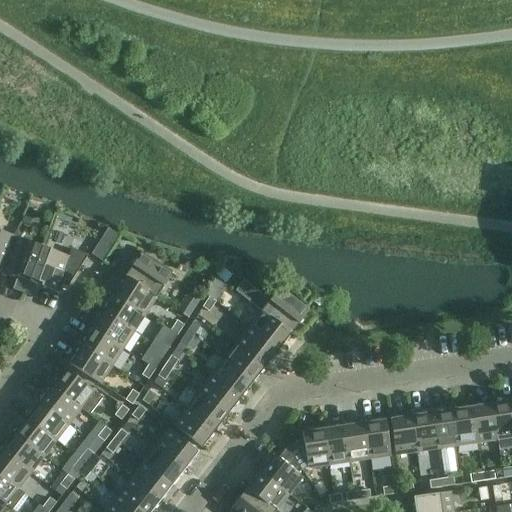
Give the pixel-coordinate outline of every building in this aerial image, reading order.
[(15,238),(0,231),(0,271),(2,272),(15,238)] [(42,248),(15,238),(2,272),(17,278),(12,290),(24,295),(42,248)] [(97,244),(91,255),(101,261),(107,251),(97,244)] [(42,248),(24,295),(36,299),(41,287),(57,293),(60,286),(67,288),(86,258),(71,250),(68,258),(42,248)] [(125,278),(156,298),(173,273),(141,253),(125,278)] [(222,269),(216,277),(225,284),(232,276),(222,269)] [(145,315),(156,298),(125,278),(114,295),(145,315)] [(243,282),(235,292),(261,312),(291,335),(309,311),(280,289),(269,302),(243,282)] [(216,288),(211,284),(204,295),(216,303),(223,293),(216,288)] [(188,293),(176,311),(188,319),(200,301),(188,293)] [(134,333),(145,315),(114,295),(103,312),(134,333)] [(203,309),(210,313),(216,303),(204,295),(203,296),(209,300),(203,309)] [(319,297),(313,304),(321,310),(326,303),(319,297)] [(123,350),(134,333),(103,312),(92,329),(123,350)] [(261,312),(249,328),(278,351),(291,335),(261,312)] [(183,326),(176,322),(170,332),(177,336),(183,326)] [(200,327),(193,323),(187,332),(193,337),(200,327)] [(265,367),(278,351),(249,328),(236,344),(265,367)] [(112,367),(123,350),(92,329),(81,347),(112,367)] [(159,340),(170,347),(177,336),(170,332),(168,335),(164,332),(159,340)] [(180,343),(187,347),(193,337),(187,332),(180,343)] [(253,383),(265,367),(236,344),(224,360),(253,383)] [(112,367),(81,347),(69,365),(100,385),(112,367)] [(161,361),(154,356),(148,366),(155,370),(161,361)] [(177,362),(170,357),(164,367),(171,372),(177,362)] [(240,399),(253,383),(224,360),(211,376),(240,399)] [(141,377),(148,381),(155,370),(148,366),(141,377)] [(157,377),(164,382),(171,372),(164,367),(157,377)] [(65,370),(52,387),(81,409),(89,415),(102,398),(95,392),(65,370)] [(228,415),(240,399),(211,376),(198,393),(228,415)] [(69,426),(81,409),(52,387),(39,403),(69,426)] [(148,391),(141,402),(149,407),(155,396),(148,391)] [(132,392),(125,402),(131,406),(138,396),(132,392)] [(215,432),(228,415),(198,393),(186,409),(215,432)] [(497,441),(511,438),(511,401),(492,404),(497,441)] [(39,403),(27,419),(56,442),(69,426),(39,403)] [(477,444),(497,441),(492,404),(472,407),(477,444)] [(122,407),(114,417),(120,422),(128,412),(122,407)] [(139,407),(131,417),(138,422),(146,412),(139,407)] [(457,447),(477,444),(472,407),(451,410),(457,447)] [(215,432),(186,409),(173,426),(202,449),(215,432)] [(437,450),(457,447),(451,410),(431,413),(437,450)] [(417,453),(437,450),(431,413),(411,416),(417,453)] [(417,453),(411,416),(390,419),(395,456),(417,453)] [(27,419),(14,435),(44,458),(56,442),(27,419)] [(364,423),(369,460),(390,457),(385,420),(364,423)] [(364,423),(343,426),(349,463),(369,460),(364,423)] [(329,466),(349,463),(343,426),(323,429),(329,466)] [(105,428),(97,438),(103,443),(111,433),(105,428)] [(301,470),(329,466),(323,429),(302,433),(304,444),(287,446),(301,470)] [(127,436),(120,430),(113,440),(120,445),(127,436)] [(156,447),(185,470),(198,453),(169,430),(156,447)] [(31,474),(44,458),(14,435),(2,451),(31,474)] [(105,450),(112,455),(120,445),(113,440),(105,450)] [(259,473),(287,494),(289,496),(302,479),(298,475),(301,470),(287,446),(277,459),(273,456),(259,473)] [(156,447),(143,463),(172,486),(185,470),(156,447)] [(0,475),(18,490),(31,474),(2,451),(0,452),(0,475)] [(87,451),(80,460),(86,465),(93,456),(87,451)] [(92,470),(99,461),(93,456),(86,465),(92,470)] [(80,460),(71,470),(80,477),(81,476),(79,475),(86,465),(80,460)] [(160,502),(172,486),(143,463),(130,479),(160,502)] [(80,477),(84,480),(92,470),(86,465),(79,475),(81,476),(80,477)] [(494,481),(493,472),(482,474),(483,483),(494,481)] [(259,473),(247,489),(276,511),(289,496),(287,494),(259,473)] [(469,476),(470,485),(483,483),(482,474),(469,476)] [(0,475),(0,501),(6,506),(13,511),(16,511),(28,497),(18,490),(0,475)] [(67,476),(59,486),(66,491),(73,481),(67,476)] [(454,487),(453,478),(441,480),(442,489),(454,487)] [(138,511),(152,511),(160,502),(130,479),(118,496),(138,511)] [(428,482),(430,491),(442,489),(441,480),(428,482)] [(412,485),(399,487),(401,495),(413,493),(412,485)] [(394,487),(382,489),(383,497),(396,495),(394,487)] [(491,488),(493,500),(502,499),(501,487),(491,488)] [(275,511),(276,511),(247,489),(228,511),(275,511)] [(477,490),(479,502),(487,501),(485,489),(477,490)] [(370,499),(369,491),(353,493),(355,502),(370,499)] [(345,495),(346,503),(355,502),(353,493),(345,495)] [(414,511),(452,511),(450,493),(413,498),(414,511)] [(77,500),(70,495),(63,504),(69,509),(77,500)] [(340,495),(328,497),(329,505),(341,504),(340,495)] [(105,511),(138,511),(118,496),(105,511)] [(49,511),(55,504),(49,499),(42,508),(46,511),(49,511)]
